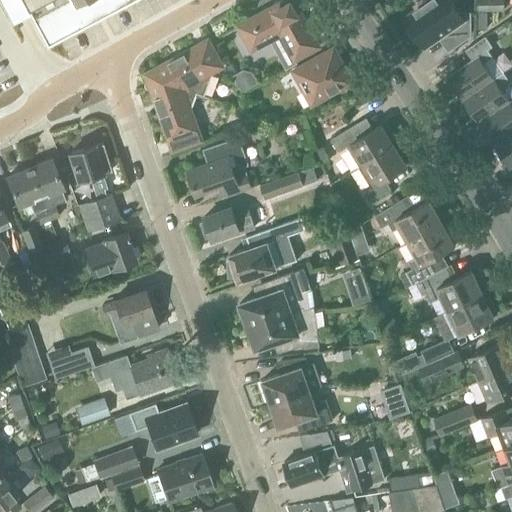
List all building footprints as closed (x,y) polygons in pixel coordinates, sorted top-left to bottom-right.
[(21,0),(46,46),(103,15),(132,0),(21,0)] [(415,10),(405,17),(410,25),(407,27),(415,40),(416,41),(420,39),(425,47),(443,34),(452,47),(470,35),(470,20),(463,19),(450,0),(422,0),(415,5),(418,8),(415,10)] [(476,0),(477,11),(504,11),(503,0),(476,0)] [(282,2),(238,26),(251,50),(269,41),(283,66),(295,60),(318,47),(297,7),(293,9),(292,6),(287,4),(284,6),(282,2)] [(472,60),(446,78),(462,101),(493,79),(483,64),(492,57),(487,50),(492,47),(485,37),(465,50),(472,60)] [(207,41),(146,74),(197,94),(204,97),(213,71),(222,66),(207,41)] [(293,71),(312,104),(352,82),(339,59),(329,65),(323,55),(293,71)] [(493,79),(462,101),(470,113),(478,124),(509,102),(498,87),(508,80),(503,73),(493,79)] [(197,94),(146,74),(174,153),(202,143),(190,111),(197,94)] [(511,99),(509,102),(478,124),(494,146),(511,133),(511,99)] [(387,125),(383,128),(381,125),(360,139),(353,127),(331,140),(338,152),(347,147),(359,167),(394,146),(398,143),(387,125)] [(511,133),(494,146),(510,169),(511,167),(511,133)] [(205,150),(209,163),(187,171),(196,195),(223,185),(227,196),(251,188),(243,165),(247,164),(237,138),(239,138),(239,137),(203,149),(203,151),(205,150)] [(90,177),(97,199),(78,206),(87,230),(119,219),(110,194),(107,195),(101,174),(111,171),(102,143),(69,154),(77,182),(90,177)] [(407,166),(394,146),(359,167),(372,188),(364,193),(370,203),(391,189),(385,180),(407,166)] [(50,160),(28,169),(44,209),(54,205),(65,201),(60,189),(62,188),(50,160)] [(30,201),(35,213),(44,209),(28,169),(6,178),(17,206),(30,201)] [(303,185),(298,172),(260,186),(265,199),(303,185)] [(408,242),(442,223),(429,200),(407,212),(400,200),(375,216),(381,228),(389,224),(393,231),(400,227),(408,242)] [(54,205),(44,209),(49,221),(58,217),(54,205)] [(205,221),(201,223),(206,238),(210,236),(212,240),(238,231),(239,233),(254,228),(247,208),(233,213),(231,208),(204,217),(205,221)] [(49,221),(44,209),(35,213),(40,224),(49,221)] [(442,223),(408,242),(417,257),(409,261),(413,269),(406,272),(413,284),(416,283),(440,270),(433,258),(454,246),(442,223)] [(238,281),(276,267),(297,260),(288,234),(286,235),(282,224),(246,236),(250,248),(229,255),(230,259),(226,261),(228,278),(237,277),(238,281)] [(21,234),(30,256),(42,250),(34,229),(21,234)] [(103,241),(102,241),(81,248),(91,276),(112,269),(135,261),(124,233),(103,241)] [(333,240),(341,265),(358,260),(350,235),(333,240)] [(0,264),(9,260),(0,242),(0,241),(0,264)] [(66,242),(47,248),(51,260),(69,254),(66,242)] [(304,310),(314,308),(314,307),(311,290),(304,268),(273,279),(277,290),(239,304),(240,306),(237,309),(240,317),(244,318),(247,327),(303,307),(304,310)] [(442,269),(440,270),(416,283),(421,295),(422,295),(425,293),(430,302),(441,297),(448,311),(483,294),(471,271),(448,281),(442,269)] [(352,305),(369,300),(364,284),(347,289),(352,305)] [(122,342),(136,337),(156,330),(143,290),(113,300),(113,302),(102,306),(105,317),(112,315),(122,342)] [(483,294),(448,311),(459,334),(493,318),(493,316),(498,314),(489,296),(484,298),(483,294)] [(1,299),(0,299),(0,327),(13,322),(1,299)] [(303,307),(247,327),(250,335),(247,339),(250,346),(255,347),(255,349),(281,340),(285,351),(302,345),(303,349),(304,349),(320,347),(314,308),(304,310),(303,307)] [(1,331),(21,387),(22,391),(84,370),(78,352),(40,365),(26,322),(1,331)] [(426,364),(449,354),(454,352),(448,339),(421,351),(426,364)] [(478,381),(511,365),(511,362),(503,343),(468,358),(478,381)] [(147,361),(130,367),(139,395),(177,382),(165,349),(145,356),(147,361)] [(455,370),(449,354),(426,364),(419,367),(425,383),(455,370)] [(9,355),(0,357),(0,366),(1,370),(13,366),(9,355)] [(270,404),(310,390),(302,367),(308,364),(306,357),(281,361),(284,372),(262,380),(270,404)] [(395,362),(400,375),(409,371),(404,359),(395,362)] [(511,365),(478,381),(488,403),(511,392),(511,365)] [(380,391),(383,399),(403,392),(401,384),(380,391)] [(310,390),(270,404),(279,427),(301,420),(305,430),(333,420),(326,400),(314,404),(310,390)] [(6,399),(10,410),(21,406),(17,395),(6,399)] [(80,425),(100,418),(109,415),(103,397),(74,407),(80,425)] [(147,426),(155,449),(196,435),(185,403),(158,413),(154,403),(127,413),(134,431),(147,426)] [(434,419),(440,435),(478,420),(471,404),(434,419)] [(25,417),(21,406),(10,410),(14,421),(25,417)] [(499,433),(504,448),(511,444),(511,418),(509,419),(505,409),(481,418),(488,437),(499,433)] [(420,443),(425,455),(437,450),(433,438),(420,443)] [(37,448),(43,461),(62,452),(55,439),(37,448)] [(501,488),(511,483),(511,444),(504,448),(510,463),(491,470),(497,489),(501,488)] [(315,452),(284,463),(285,464),(283,467),(286,475),(289,476),(292,486),(323,476),(323,473),(332,470),(331,465),(340,462),(334,446),(315,452)] [(25,447),(15,452),(21,463),(31,457),(25,447)] [(72,470),(78,485),(137,463),(131,448),(93,462),(91,456),(79,461),(82,467),(72,470)] [(393,492),(411,489),(419,488),(417,474),(394,477),(394,475),(386,478),(379,458),(373,460),(370,451),(362,454),(361,450),(342,456),(353,492),(355,491),(356,497),(369,495),(368,491),(392,481),(393,492)] [(201,455),(156,470),(167,502),(212,486),(201,455)] [(138,467),(111,477),(115,489),(142,480),(138,467)] [(447,470),(433,475),(437,487),(451,482),(447,470)] [(3,476),(0,478),(0,511),(14,511),(20,508),(13,499),(17,496),(3,476)] [(511,483),(501,488),(505,499),(511,496),(511,483)] [(66,494),(71,506),(99,496),(94,484),(66,494)] [(44,487),(22,504),(28,511),(32,511),(52,497),(44,487)] [(393,492),(389,493),(391,511),(418,511),(411,489),(393,492)] [(357,511),(353,498),(330,501),(333,511),(357,511)] [(234,511),(231,503),(206,511),(234,511)]
